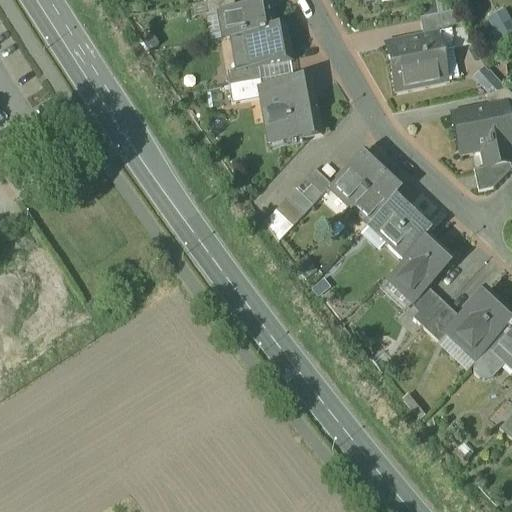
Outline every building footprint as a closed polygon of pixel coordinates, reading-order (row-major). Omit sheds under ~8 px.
[(233,1),(205,6),(208,19),(221,16),(221,15),(235,13),(233,1)] [(235,13),(221,15),(221,16),(226,42),(235,40),(270,34),(266,7),(235,13)] [(511,24),(505,11),(488,20),(502,46),(511,40),(511,24)] [(452,15),(420,21),(423,37),(460,29),(452,15)] [(270,34),(235,40),(241,73),(241,75),(258,72),(290,67),(284,31),(270,34)] [(436,38),(387,48),(396,95),(445,85),(436,38)] [(258,72),(241,75),(241,73),(227,77),(229,89),(260,84),(258,72)] [(260,84),(229,89),(232,108),(263,102),(262,96),(260,84)] [(307,88),(262,96),(263,102),(271,145),(318,137),(314,117),(312,117),(307,88)] [(511,99),(507,93),(486,97),(489,111),(505,107),(507,116),(511,114),(511,99)] [(489,111),(452,118),(460,158),(487,153),(490,168),(484,170),(484,171),(484,172),(510,167),(511,166),(511,161),(509,148),(511,147),(511,141),(507,116),(505,107),(489,111)] [(383,175),(363,156),(332,189),(330,191),(350,210),(383,175)] [(510,167),(484,172),(484,171),(474,173),(478,195),(493,192),(511,173),(510,167)] [(332,189),(315,173),(305,183),(322,199),(330,191),(332,189)] [(383,175),(350,210),(370,228),(394,202),(403,193),(383,175)] [(304,219),(286,202),(275,214),(293,231),(304,219)] [(370,228),(367,231),(368,232),(373,227),(382,236),(405,212),(394,202),(370,228)] [(431,237),(405,212),(382,236),(373,227),(368,232),(403,266),(423,245),(431,237)] [(293,231),(275,214),(264,226),(279,246),(293,231)] [(403,266),(385,285),(411,309),(427,292),(448,269),(423,245),(403,266)] [(427,292),(411,309),(418,316),(412,322),(423,332),(445,309),(427,292)] [(460,323),(444,340),(445,340),(475,368),(511,329),(481,300),(460,323)] [(445,309),(423,332),(439,347),(445,340),(444,340),(460,323),(445,309)] [(511,328),(511,329),(475,368),(473,373),(474,379),(478,382),(484,383),(489,380),(501,367),(500,365),(505,360),(511,366),(511,328)] [(511,419),(499,433),(511,443),(511,419)]
